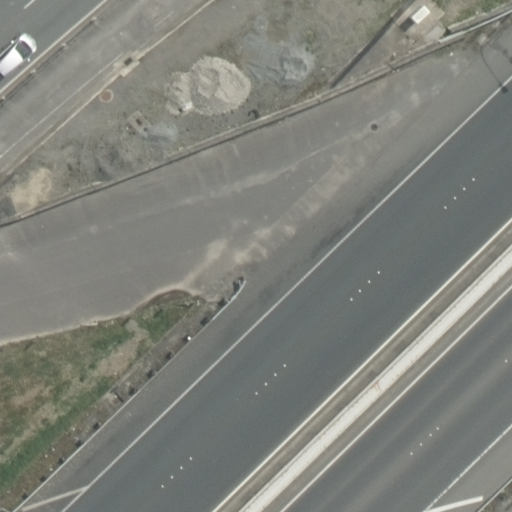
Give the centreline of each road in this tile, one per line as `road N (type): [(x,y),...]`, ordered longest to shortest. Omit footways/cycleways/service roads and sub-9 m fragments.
road 1 (motorway): [(127,511),(511,128)]
road 2 (trunk): [(511,347),(348,511)]
